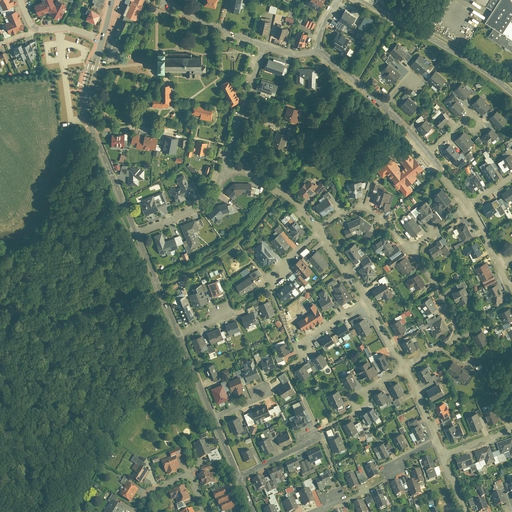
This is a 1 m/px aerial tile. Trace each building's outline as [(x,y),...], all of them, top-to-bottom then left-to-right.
[(14,5),(11,0),(0,0),(0,10),(4,9),(13,5),(14,5)] [(38,16),(49,12),(56,9),(53,3),(52,0),(41,0),(42,1),(34,5),(38,16)] [(59,19),(66,6),(63,5),(64,3),(58,0),(55,0),(53,3),(56,9),(49,12),(48,14),(59,19)] [(91,9),(99,14),(104,5),(100,3),(101,2),(102,3),(103,0),(91,0),(92,1),(94,2),(91,9)] [(125,15),(134,20),(142,0),(123,0),(123,1),(127,3),(122,14),(125,15)] [(242,0),(241,0),(231,0),(229,11),(239,14),(242,0)] [(324,2),(320,0),(312,0),(310,5),(319,10),(324,2)] [(488,36),(511,50),(511,1),(511,0),(466,0),(469,2),(469,0),(475,0),(492,10),(485,23),(494,28),(488,36)] [(275,14),(277,7),(270,5),(268,12),(275,14)] [(91,9),(90,9),(86,18),(95,23),(99,14),(91,9)] [(14,11),(6,14),(9,22),(5,23),(9,34),(19,30),(21,30),(23,25),(21,24),(22,23),(16,10),(14,11)] [(355,17),(345,11),(338,21),(344,25),(349,27),(355,17)] [(123,20),(132,24),(134,20),(125,15),(123,20)] [(123,20),(121,19),(114,34),(126,39),(132,24),(123,20)] [(313,30),(315,23),(306,20),(304,26),(313,30)] [(269,23),(260,21),(258,33),(266,35),(269,23)] [(341,30),(344,25),(338,21),(335,26),(336,27),(341,30)] [(286,29),(279,27),(275,38),(282,40),(286,29)] [(338,32),(342,35),(344,32),(341,30),(336,27),(335,30),(338,32)] [(306,35),(298,32),(293,44),(301,47),(306,35)] [(332,47),(345,55),(350,47),(346,45),(350,39),(342,35),(338,32),(331,44),(334,45),(332,47)] [(390,52),(400,61),(404,58),(408,53),(401,48),(403,46),(398,42),(390,52)] [(30,43),(23,46),(21,47),(25,56),(25,59),(25,60),(28,59),(35,56),(32,49),(30,43)] [(22,44),(13,48),(17,58),(19,61),(25,59),(25,56),(21,47),(23,46),(22,44)] [(161,54),(158,54),(158,62),(158,72),(187,72),(187,78),(198,78),(198,73),(206,73),(206,67),(201,67),(201,58),(200,57),(200,58),(192,57),(192,54),(165,53),(165,52),(164,52),(164,51),(163,51),(162,52),(161,53),(161,54)] [(4,52),(0,53),(0,67),(3,66),(3,64),(8,62),(4,52)] [(410,65),(421,75),(431,64),(420,54),(410,65)] [(389,64),(393,67),(396,64),(393,61),(388,58),(385,61),(389,64)] [(285,65),(268,59),(264,69),(281,75),(285,65)] [(393,67),(389,64),(382,71),(386,75),(383,78),(389,84),(391,82),(393,83),(401,74),(393,67)] [(317,70),(298,69),(297,83),(300,83),(300,78),(309,79),(308,89),(314,89),(314,77),(317,75),(317,70)] [(438,89),(446,80),(436,70),(428,79),(438,89)] [(275,92),(278,85),(262,79),(259,87),(275,92)] [(228,82),(219,86),(230,107),(239,103),(228,82)] [(453,90),(462,100),(471,92),(462,82),(453,90)] [(170,86),(160,86),(161,100),(153,101),(153,108),(171,107),(170,86)] [(402,98),(405,101),(408,98),(410,96),(406,93),(402,98)] [(457,102),(459,100),(454,93),(444,102),(457,116),(464,109),(457,102)] [(481,115),(491,106),(481,95),(471,104),(481,115)] [(400,107),(410,116),(418,106),(408,98),(405,101),(400,107)] [(214,110),(192,105),(190,114),(201,117),(201,120),(212,122),(214,110)] [(298,111),(287,108),(283,120),(294,123),(298,111)] [(487,115),(490,117),(497,111),(495,108),(487,115)] [(489,118),(499,129),(508,120),(498,110),(497,111),(490,117),(489,118)] [(434,119),(441,127),(449,120),(443,113),(442,111),(434,119)] [(415,120),(418,123),(424,118),(421,115),(415,120)] [(423,134),(432,127),(426,119),(417,127),(423,134)] [(499,135),(492,127),(480,138),(482,141),(487,146),(499,135)] [(454,140),(464,150),(471,144),(474,141),(464,131),(454,140)] [(124,135),(112,134),(112,146),(123,146),(123,140),(124,135)] [(285,137),(276,134),(272,148),(281,151),(285,137)] [(154,149),(157,138),(145,135),(144,139),(142,147),(154,149)] [(178,139),(165,136),(162,150),(175,153),(178,139)] [(142,147),(144,139),(137,138),(136,145),(136,148),(142,149),(142,147)] [(179,146),(186,147),(187,140),(181,138),(179,146)] [(197,142),(194,153),(203,155),(206,144),(197,142)] [(442,151),(452,162),(457,156),(460,154),(451,143),(442,151)] [(464,150),(462,152),(466,157),(469,161),(474,157),(470,153),(475,149),(471,144),(464,150)] [(416,175),(424,169),(415,158),(414,158),(407,150),(398,158),(404,166),(401,168),(392,157),(377,170),(383,177),(387,174),(392,180),(391,181),(398,189),(399,188),(406,196),(413,190),(408,184),(417,177),(416,175)] [(460,154),(457,156),(462,161),(466,157),(462,152),(460,154)] [(511,166),(511,156),(510,153),(508,155),(501,160),(507,170),(511,166)] [(489,181),(499,175),(491,163),(481,169),(489,181)] [(187,168),(194,175),(197,171),(191,164),(187,168)] [(128,176),(129,176),(129,170),(127,170),(127,168),(127,166),(122,166),(120,174),(128,176)] [(128,176),(128,185),(138,186),(138,180),(144,180),(145,170),(140,169),(140,168),(130,168),(130,169),(129,169),(129,170),(129,176),(128,176)] [(173,196),(176,203),(186,199),(185,196),(190,194),(191,195),(199,192),(194,180),(188,183),(184,175),(177,178),(180,187),(176,189),(175,187),(168,190),(171,197),(173,196)] [(472,193),(483,186),(476,175),(469,179),(472,183),(468,186),(472,193)] [(297,190),(306,198),(315,188),(318,185),(309,177),(297,190)] [(370,187),(372,180),(367,178),(366,182),(364,187),(369,189),(370,187)] [(381,208),(389,210),(391,203),(387,202),(390,192),(383,190),(384,188),(378,186),(378,184),(372,180),(370,187),(377,189),(376,192),(372,191),(370,197),(374,198),(373,202),(382,205),(381,208)] [(318,185),(315,188),(320,193),(326,186),(321,181),(318,185)] [(349,197),(363,195),(362,187),(361,182),(361,181),(347,183),(349,197)] [(233,183),(225,191),(232,198),(237,193),(250,193),(251,186),(251,183),(233,183)] [(260,189),(251,186),(250,193),(251,196),(253,196),(254,193),(258,194),(260,189)] [(503,196),(506,201),(511,197),(511,186),(501,193),(503,196)] [(443,207),(451,200),(443,188),(433,196),(438,203),(441,208),(443,207)] [(163,191),(153,195),(157,206),(167,203),(163,191)] [(326,198),(328,200),(332,197),(328,191),(324,194),(326,198)] [(140,203),(145,215),(159,210),(157,206),(153,195),(143,199),(144,202),(140,203)] [(498,200),(500,204),(506,201),(503,196),(498,200)] [(315,205),(323,216),(334,208),(328,200),(326,198),(315,205)] [(497,199),(491,202),(495,208),(496,207),(500,204),(498,200),(497,199)] [(217,204),(207,214),(213,221),(222,214),(229,211),(227,206),(226,201),(217,204)] [(430,217),(435,214),(426,201),(418,207),(421,212),(418,214),(423,222),(430,217)] [(482,206),(488,217),(497,211),(495,208),(491,202),(491,201),(482,206)] [(441,208),(438,203),(433,206),(437,212),(442,219),(448,214),(443,207),(441,208)] [(505,212),(500,204),(496,207),(501,214),(505,212)] [(435,224),(442,219),(437,212),(435,214),(430,217),(435,224)] [(272,223),(274,224),(275,222),(267,214),(265,217),(272,223)] [(361,216),(347,222),(349,227),(351,231),(359,228),(366,232),(368,229),(372,225),(361,216)] [(403,224),(411,236),(421,229),(413,217),(403,224)] [(201,218),(196,220),(198,227),(204,224),(201,218)] [(187,239),(190,248),(192,247),(199,244),(194,232),(199,230),(198,227),(196,220),(195,219),(181,224),(187,239)] [(296,239),(305,231),(296,220),(288,226),(292,230),(290,232),(296,239)] [(463,240),(464,241),(473,236),(466,223),(456,227),(463,240)] [(275,229),(279,234),(280,233),(284,229),(280,225),(275,229)] [(351,231),(349,227),(344,230),(347,237),(352,235),(351,231)] [(373,233),(368,229),(366,232),(363,235),(368,239),(373,233)] [(153,235),(161,255),(179,247),(178,244),(175,237),(165,241),(162,232),(153,235)] [(279,234),(271,241),(281,252),(290,244),(280,233),(279,234)] [(180,235),(175,237),(178,244),(183,242),(183,241),(180,235)] [(388,253),(395,248),(385,235),(371,245),(377,253),(382,249),(386,254),(388,253)] [(262,241),(266,246),(268,244),(261,236),(259,238),(262,241)] [(187,239),(183,241),(183,242),(187,252),(193,250),(192,247),(190,248),(187,239)] [(464,241),(463,240),(454,245),(455,249),(465,244),(464,241)] [(268,264),(276,257),(266,246),(262,241),(254,248),(260,255),(256,258),(263,266),(267,262),(268,264)] [(482,253),(477,241),(462,249),(466,255),(470,253),(473,258),(474,257),(481,254),(482,253)] [(359,257),(365,253),(359,246),(358,247),(355,243),(344,250),(352,262),(359,257)] [(428,249),(434,258),(443,252),(441,248),(438,243),(428,249)] [(444,246),(441,248),(443,252),(445,255),(450,252),(446,245),(444,246)] [(392,259),(402,251),(398,246),(395,248),(388,253),(392,259)] [(303,257),(308,251),(305,248),(300,253),(303,257)] [(308,259),(319,272),(329,264),(317,250),(312,255),(308,259)] [(308,259),(312,255),(309,251),(303,257),(306,260),(308,259)] [(396,264),(406,257),(402,251),(392,259),(388,262),(392,267),(396,264)] [(187,252),(181,254),(184,261),(190,259),(187,252)] [(361,261),(368,256),(366,252),(365,253),(359,257),(361,261)] [(360,262),(363,266),(368,262),(370,265),(373,263),(368,256),(361,261),(360,262)] [(299,274),(303,278),(312,270),(307,265),(309,264),(306,260),(303,257),(292,266),(299,274)] [(396,264),(404,274),(413,267),(406,257),(396,264)] [(358,270),(367,282),(377,275),(370,265),(368,262),(363,266),(358,270)] [(493,274),(487,262),(474,268),(480,280),(482,279),(493,274)] [(242,276),(249,272),(247,268),(239,272),(242,276)] [(210,275),(213,281),(217,279),(225,276),(223,270),(210,275)] [(252,275),(254,279),(259,277),(255,270),(250,273),(252,275)] [(424,285),(426,284),(419,273),(405,282),(409,288),(414,285),(417,290),(417,289),(424,285)] [(303,278),(299,274),(296,276),(304,285),(307,282),(303,278)] [(496,281),(493,274),(482,279),(485,286),(496,281)] [(236,285),(241,294),(257,285),(254,279),(252,275),(236,285)] [(378,279),(382,284),(385,282),(388,280),(384,275),(378,279)] [(333,286),(338,283),(335,278),(328,282),(331,288),(333,286)] [(209,288),(213,297),(223,293),(217,279),(213,281),(207,283),(209,288)] [(456,284),(459,289),(464,286),(468,284),(466,279),(456,284)] [(292,281),(277,293),(285,302),(299,289),(292,281)] [(342,305),(353,298),(342,281),(338,283),(333,286),(336,291),(334,293),(342,305)] [(382,284),(372,290),(377,299),(383,295),(386,300),(394,295),(385,282),(382,284)] [(204,291),(206,290),(204,283),(196,287),(197,291),(198,293),(204,291)] [(503,293),(498,283),(488,288),(492,296),(491,301),(502,301),(503,293)] [(424,285),(417,289),(420,293),(427,289),(424,285)] [(461,304),(471,298),(464,286),(459,289),(451,293),(455,302),(459,300),(461,304)] [(318,300),(325,310),(334,304),(335,304),(333,301),(325,289),(318,293),(321,298),(318,300)] [(208,302),(204,291),(198,293),(197,291),(190,294),(195,307),(208,302)] [(181,306),(189,303),(185,295),(178,298),(181,306)] [(426,314),(437,307),(430,297),(420,304),(426,314)] [(264,318),(276,313),(270,299),(258,304),(264,318)] [(185,321),(194,317),(189,303),(181,306),(179,307),(185,321)] [(297,321),(303,330),(309,327),(310,328),(315,325),(314,324),(317,322),(317,323),(322,320),(321,319),(323,318),(314,303),(307,307),(310,313),(297,321)] [(511,319),(511,311),(510,308),(500,313),(504,323),(508,321),(511,319)] [(241,316),(245,327),(258,322),(253,311),(248,313),(241,316)] [(395,317),(397,321),(401,319),(407,316),(405,312),(395,317)] [(429,322),(437,317),(434,313),(426,318),(429,322)] [(354,323),(363,318),(361,314),(350,320),(352,324),(354,323)] [(432,323),(442,317),(440,315),(437,317),(429,322),(428,322),(430,325),(432,323)] [(435,338),(449,329),(442,317),(432,323),(435,328),(431,331),(435,338)] [(354,323),(362,337),(372,331),(365,318),(363,318),(354,323)] [(391,324),(397,334),(406,329),(401,319),(397,321),(391,324)] [(230,334),(241,330),(237,320),(226,324),(227,329),(230,334)] [(510,326),(508,321),(504,323),(502,324),(504,329),(510,326)] [(336,329),(342,337),(348,333),(350,331),(345,323),(336,329)] [(483,330),(484,332),(490,329),(487,323),(480,326),(483,330)] [(212,343),(224,338),(221,331),(219,327),(207,332),(212,343)] [(350,331),(348,333),(351,338),(357,334),(353,329),(350,331)] [(483,330),(472,335),(477,346),(488,342),(484,332),(483,330)] [(330,333),(321,339),(326,347),(335,342),(331,336),(330,333)] [(335,333),(331,336),(335,342),(336,342),(340,340),(335,333)] [(207,348),(208,348),(207,346),(202,334),(191,339),(197,353),(207,348)] [(402,343),(407,353),(416,349),(413,343),(410,338),(402,343)] [(278,354),(279,356),(282,355),(290,352),(286,342),(275,347),(278,354)] [(212,344),(207,346),(208,348),(207,348),(211,358),(217,356),(212,344)] [(317,369),(328,363),(321,352),(311,359),(311,360),(317,369)] [(380,370),(390,365),(385,353),(379,356),(375,358),(380,370)] [(286,363),(282,355),(279,356),(278,354),(275,355),(279,366),(286,363)] [(261,361),(265,371),(276,366),(272,356),(263,360),(261,361)] [(243,370),(247,380),(249,380),(260,375),(255,364),(252,359),(246,361),(249,367),(243,370)] [(314,372),(317,369),(311,360),(308,363),(310,367),(314,372)] [(356,366),(363,380),(375,374),(368,360),(356,366)] [(466,384),(473,375),(453,360),(446,370),(466,384)] [(213,363),(204,367),(209,378),(212,377),(218,374),(213,363)] [(307,369),(304,365),(294,371),(300,380),(310,374),(307,369)] [(428,379),(432,376),(431,376),(426,366),(416,371),(422,382),(428,379)] [(249,380),(247,380),(243,370),(242,368),(240,369),(242,375),(246,383),(246,384),(250,383),(249,380)] [(243,384),(246,383),(242,375),(240,369),(236,371),(239,377),(240,376),(243,384)] [(279,376),(284,384),(288,380),(289,380),(284,372),(279,376)] [(341,377),(347,389),(357,384),(352,375),(351,372),(341,377)] [(435,379),(437,378),(435,374),(431,376),(432,376),(428,379),(430,382),(435,379)] [(239,377),(228,381),(234,394),(243,391),(241,386),(243,385),(243,384),(240,376),(239,377)] [(435,379),(437,384),(439,383),(441,388),(443,387),(442,385),(445,383),(441,376),(437,378),(435,379)] [(284,384),(277,388),(283,398),(289,394),(290,396),(296,392),(288,380),(284,384)] [(398,396),(404,393),(398,382),(389,387),(395,398),(398,396)] [(211,388),(217,403),(229,398),(226,391),(223,383),(211,388)] [(426,390),(432,400),(444,394),(441,388),(439,383),(437,384),(426,390)] [(380,407),(390,401),(387,395),(384,389),(373,395),(380,407)] [(327,395),(333,407),(344,402),(339,390),(327,395)] [(402,404),(398,396),(395,398),(396,399),(393,401),(397,407),(402,404)] [(289,418),(294,430),(307,424),(306,423),(312,420),(302,400),(292,404),(296,415),(289,418)] [(441,418),(449,414),(450,414),(445,402),(434,406),(439,419),(441,418)] [(495,407),(496,411),(504,408),(502,402),(494,405),(495,407)] [(274,407),(277,414),(282,412),(279,404),(274,406),(274,407)] [(267,405),(252,411),(256,420),(271,414),(269,409),(267,405)] [(274,407),(269,409),(271,414),(272,418),(278,416),(277,414),(274,407)] [(372,421),(379,417),(373,407),(366,411),(372,421)] [(484,412),(488,425),(500,420),(496,411),(495,407),(484,412)] [(244,414),(249,425),(256,422),(256,420),(252,411),(244,414)] [(372,421),(366,411),(360,414),(365,424),(372,421)] [(471,430),(483,426),(479,416),(478,412),(466,416),(471,430)] [(441,418),(443,423),(451,419),(449,414),(441,418)] [(228,421),(233,434),(244,429),(243,427),(239,416),(228,421)] [(408,422),(411,428),(419,424),(416,418),(408,422)] [(348,436),(358,430),(354,424),(352,419),(342,425),(348,436)] [(445,428),(453,424),(451,419),(443,423),(445,428)] [(359,421),(354,424),(358,430),(362,428),(359,421)] [(417,440),(425,435),(419,424),(411,428),(417,440)] [(444,428),(450,441),(464,434),(460,427),(456,429),(454,424),(453,424),(445,428),(444,428)] [(325,430),(329,439),(337,436),(333,427),(325,430)] [(269,437),(270,440),(278,437),(275,430),(270,432),(269,428),(263,430),(266,438),(269,437)] [(289,432),(278,437),(281,446),(293,441),(289,432)] [(392,437),(399,449),(407,445),(401,433),(392,437)] [(334,452),(345,447),(340,435),(337,436),(329,439),(334,452)] [(259,441),(264,454),(274,450),(270,440),(269,437),(266,438),(259,441)] [(511,438),(497,444),(501,455),(505,454),(509,452),(511,457),(511,456),(511,438)] [(212,453),(211,452),(205,439),(193,444),(200,458),(208,455),(212,453)] [(385,444),(390,454),(395,452),(390,441),(385,444)] [(384,442),(374,447),(379,459),(390,454),(385,444),(384,442)] [(474,452),(478,463),(480,462),(484,461),(486,465),(495,462),(494,458),(490,446),(474,452)] [(175,456),(176,458),(183,455),(180,447),(168,452),(170,456),(171,458),(175,456)] [(324,458),(318,447),(306,453),(309,459),(312,464),(324,458)] [(246,462),(254,459),(250,448),(241,451),(246,462)] [(208,455),(212,464),(215,462),(222,460),(217,449),(211,452),(212,453),(208,455)] [(497,457),(500,463),(507,461),(505,454),(501,455),(497,457)] [(135,463),(144,468),(146,464),(144,463),(147,459),(135,455),(131,461),(135,463)] [(469,455),(455,459),(459,471),(470,467),(473,466),(473,465),(469,455)] [(175,468),(180,467),(176,458),(175,456),(171,458),(170,456),(160,461),(165,473),(166,472),(168,475),(176,471),(175,468)] [(435,468),(430,456),(422,459),(427,472),(435,468)] [(289,472),(300,467),(299,464),(296,458),(285,463),(289,472)] [(312,464),(309,459),(299,464),(300,467),(305,476),(315,471),(312,464)] [(201,468),(203,473),(208,471),(217,467),(215,462),(212,464),(201,468)] [(131,478),(141,484),(149,471),(144,468),(135,463),(132,469),(135,471),(131,478)] [(365,467),(371,479),(379,475),(373,463),(365,467)] [(283,476),(279,467),(268,472),(272,480),(272,481),(275,480),(283,476)] [(406,482),(412,496),(421,493),(418,484),(424,482),(420,469),(411,472),(414,480),(410,481),(406,482)] [(203,487),(213,483),(208,471),(203,473),(198,475),(203,487)] [(346,477),(350,488),(359,485),(355,473),(346,477)] [(357,475),(361,484),(367,482),(363,473),(357,475)] [(257,490),(265,487),(267,486),(266,483),(262,474),(252,479),(257,490)] [(321,478),(325,487),(332,484),(329,478),(327,474),(321,476),(321,478)] [(120,483),(125,486),(127,482),(129,479),(124,476),(120,483)] [(321,478),(316,480),(319,487),(320,491),(326,488),(325,487),(321,478)] [(309,488),(310,491),(315,489),(312,480),(311,479),(304,482),(307,489),(309,488)] [(279,488),(275,480),(272,481),(272,480),(268,482),(273,491),(279,488)] [(399,480),(391,483),(396,495),(404,492),(399,480)] [(130,502),(138,489),(127,482),(125,486),(119,495),(130,502)] [(496,491),(504,488),(503,485),(502,482),(494,486),(496,491)] [(481,496),(486,494),(484,490),(482,484),(478,486),(481,496)] [(178,504),(191,498),(185,485),(168,491),(172,500),(175,498),(178,504)] [(294,497),(297,505),(300,504),(292,486),(286,489),(288,494),(286,495),(288,500),(294,497)] [(216,499),(226,495),(223,487),(212,492),(215,500),(216,499)] [(307,489),(298,492),(304,505),(315,501),(310,491),(309,488),(307,489)] [(379,509),(387,506),(380,489),(372,493),(379,509)] [(506,502),(502,490),(491,494),(495,506),(506,502)] [(112,500),(115,502),(118,498),(112,494),(109,499),(112,500)] [(220,505),(230,501),(227,495),(226,495),(216,499),(219,506),(220,505)] [(368,505),(374,502),(371,495),(365,498),(368,505)] [(274,505),(277,511),(281,510),(275,497),(269,500),(271,506),(274,505)] [(283,502),(287,511),(288,511),(298,508),(297,505),(294,497),(288,500),(283,502)] [(471,507),(475,506),(473,501),(477,500),(476,497),(468,500),(471,507)] [(479,511),(488,509),(484,497),(477,500),(473,501),(475,506),(477,511),(479,511)] [(356,511),(364,511),(366,511),(361,499),(352,503),(356,511)] [(120,511),(124,507),(115,502),(112,500),(104,511),(120,511)] [(230,509),(234,507),(231,501),(230,501),(220,505),(222,511),(224,511),(230,509)]
